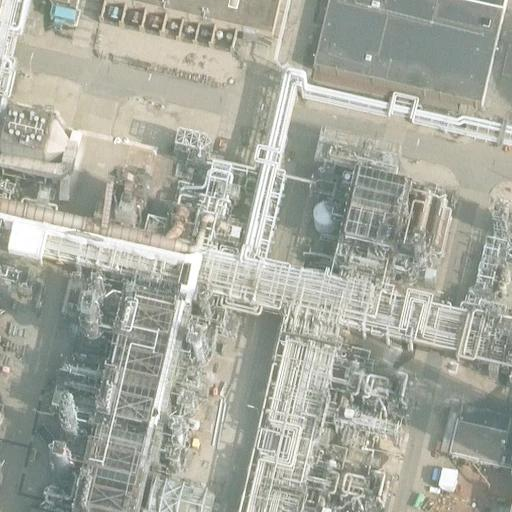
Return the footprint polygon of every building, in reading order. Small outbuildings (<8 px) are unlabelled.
[(50,0),(49,7),(75,13),(77,0),(50,0)] [(104,0),(104,4),(243,36),(272,43),(281,0),(104,0)] [(329,0),(313,72),(480,110),(505,0),(329,0)] [(49,20),(72,25),(74,15),(51,10),(49,20)] [(14,92),(15,82),(0,75),(0,109),(7,110),(14,92)] [(363,188),(355,231),(391,237),(390,241),(403,243),(406,225),(435,230),(440,202),(363,188)] [(67,283),(60,316),(80,321),(87,288),(67,283)] [(499,471),(509,422),(461,411),(448,459),(499,471)]
